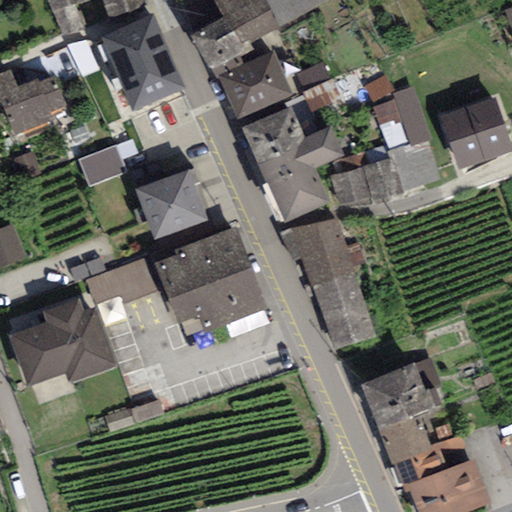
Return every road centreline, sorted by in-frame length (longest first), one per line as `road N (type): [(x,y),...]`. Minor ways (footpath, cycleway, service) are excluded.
road 1 (residential): [(376,488),(159,0)]
road 2 (unknown): [(307,336),(167,378),(141,304)]
road 3 (residential): [(0,391),(38,511)]
